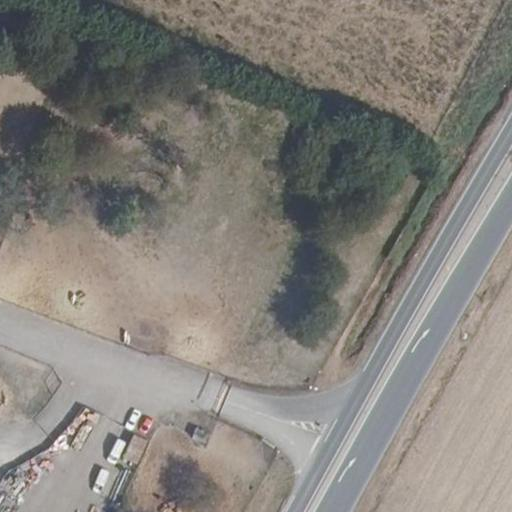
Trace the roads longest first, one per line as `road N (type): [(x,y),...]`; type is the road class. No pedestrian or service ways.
road 1 (primary): [(511,132),(295,511)]
road 2 (primary): [(338,511),(511,203)]
